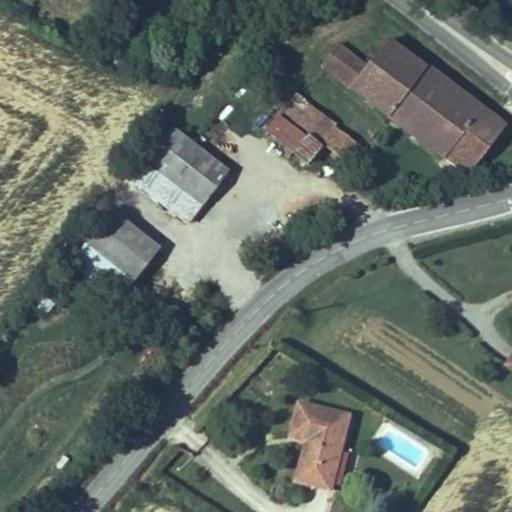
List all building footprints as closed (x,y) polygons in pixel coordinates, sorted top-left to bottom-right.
[(377,96),(413,50),(370,18),(333,65),(377,96)] [(496,112),(413,50),(377,96),(463,159),(496,112)] [(317,106),(274,74),(242,116),(283,148),(301,125),(333,149),(345,131),(315,109),(317,106)] [(226,173),(170,133),(144,168),(200,208),(226,173)] [(200,208),(144,168),(131,186),(187,226),(200,208)] [(156,256),(103,218),(80,248),(133,287),(156,256)] [(348,393),(299,383),(292,420),(303,421),(295,462),(334,470),(348,393)]
